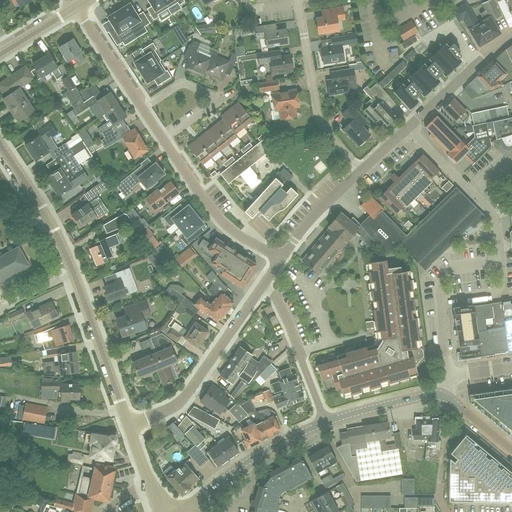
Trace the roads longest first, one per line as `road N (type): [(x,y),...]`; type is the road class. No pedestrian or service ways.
road 1 (residential): [(129,428),(73,274),(0,145)]
road 2 (residential): [(129,428),(182,400),(261,289)]
road 3 (residential): [(360,174),(317,114),(297,0)]
road 4 (residential): [(280,261),(231,233),(161,139)]
road 5 (residential): [(498,260),(493,216),(407,128)]
road 6 (residential): [(189,506),(282,442),(325,423)]
road 7 (residential): [(325,423),(280,305),(261,289)]
